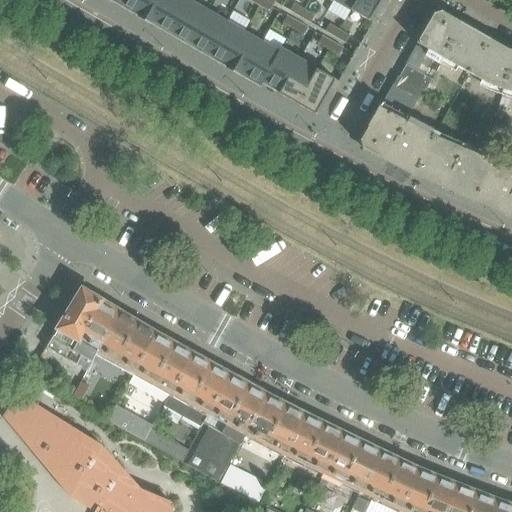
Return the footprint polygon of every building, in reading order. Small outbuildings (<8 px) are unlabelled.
[(136,17),(145,0),(121,0),(118,6),(136,17)] [(153,27),(168,0),(145,0),(136,17),(153,27)] [(171,37),(191,3),(185,0),(168,0),(153,27),(171,37)] [(271,8),(273,5),(263,0),(262,0),(259,6),(269,12),(271,8)] [(350,12),(356,0),(332,0),(332,1),(350,12)] [(368,22),(381,0),(356,0),(350,12),(368,22)] [(188,47),(208,13),(191,3),(171,37),(188,47)] [(300,17),(304,10),(293,4),(289,11),(300,17)] [(310,23),(314,16),(304,10),(300,17),(310,23)] [(469,75),(489,39),(441,12),(433,14),(418,41),(418,42),(416,44),(417,44),(405,66),(405,67),(420,75),(432,53),(469,75)] [(206,58),(226,23),(208,13),(188,47),(206,58)] [(292,29),(296,23),(286,17),(282,23),(292,29)] [(224,68),(243,33),(226,23),(206,58),(224,68)] [(303,35),(307,29),(296,23),(292,29),(303,35)] [(335,38),(339,31),(329,25),(325,32),(335,38)] [(345,44),(349,37),(339,31),(335,38),(345,44)] [(241,78),(261,44),(243,33),(224,68),(241,78)] [(328,50),(332,43),(322,37),(318,44),(328,50)] [(511,93),(511,51),(506,49),(489,39),(469,75),(490,86),(511,93)] [(338,56),(342,49),(332,43),(328,50),(338,56)] [(262,84),(278,54),(261,44),(241,78),(259,88),(262,84)] [(279,95),(299,60),(281,50),(278,54),(262,84),(279,95)] [(296,105),(316,70),(299,60),(279,95),(296,105)] [(430,81),(420,75),(405,67),(399,77),(414,86),(424,91),(430,81)] [(315,115),(334,81),(316,70),(296,105),(315,115)] [(409,96),(414,86),(399,77),(399,78),(397,77),(392,86),(409,96)] [(436,111),(440,103),(429,98),(425,106),(436,111)] [(434,137),(407,122),(379,108),(360,141),(362,149),(413,176),(434,137)] [(473,201),(491,161),(434,137),(413,176),(473,201)] [(511,217),(511,170),(491,161),(473,201),(511,217)] [(90,361),(96,351),(118,311),(90,295),(87,293),(83,293),(79,295),(76,298),(45,348),(76,366),(82,356),(90,361)] [(133,374),(156,334),(144,327),(118,311),(96,351),(133,374)] [(170,394),(192,354),(156,334),(133,374),(170,394)] [(208,414),(230,375),(192,354),(170,394),(208,414)] [(220,485),(245,435),(266,395),(230,375),(208,414),(203,424),(193,443),(188,451),(182,463),(206,477),(220,485)] [(79,405),(90,387),(81,382),(77,390),(71,400),(79,405)] [(71,400),(77,390),(64,383),(59,393),(71,400)] [(174,511),(171,502),(142,489),(101,445),(18,393),(3,417),(69,496),(94,511),(174,511)] [(284,455),(304,414),(271,398),(266,395),(245,435),(284,455)] [(324,474),(343,433),(326,425),(304,414),(284,455),(297,462),(324,474)] [(188,451),(150,430),(149,431),(143,442),(182,463),(188,451)] [(360,491),(378,450),(343,433),(324,474),(349,486),(360,491)] [(401,509),(418,470),(378,450),(360,491),(401,509)] [(266,486),(229,468),(221,484),(258,503),(266,486)] [(407,511),(445,511),(457,485),(418,470),(401,509),(407,511)] [(491,511),(496,500),(457,485),(445,511),(491,511)] [(268,507),(275,494),(267,490),(260,503),(268,507)] [(511,511),(511,506),(496,500),(491,511),(511,511)] [(351,511),(354,506),(348,502),(343,511),(351,511)]
